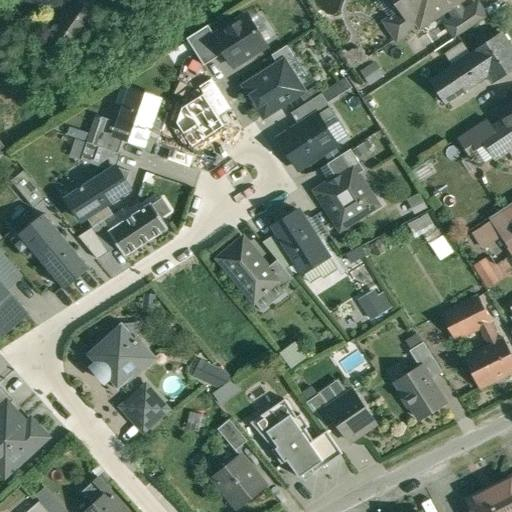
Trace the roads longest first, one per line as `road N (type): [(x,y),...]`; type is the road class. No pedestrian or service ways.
road 1 (residential): [(156,511),(48,384),(37,353),(57,326),(194,238),(245,183)]
road 2 (unclassified): [(511,417),(322,511)]
